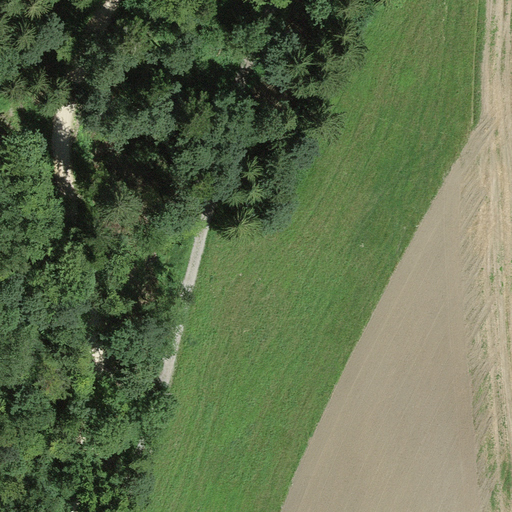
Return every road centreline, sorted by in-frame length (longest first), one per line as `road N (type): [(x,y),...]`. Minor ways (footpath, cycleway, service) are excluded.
road 1 (track): [(112,511),(199,169),(271,0)]
road 2 (track): [(58,511),(89,438),(94,347),(65,178),(65,116),(110,0)]
